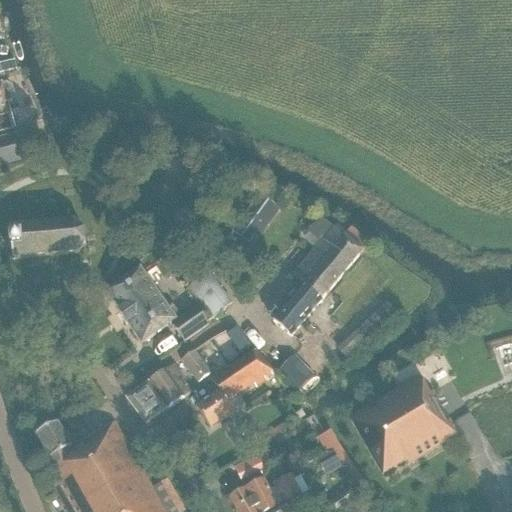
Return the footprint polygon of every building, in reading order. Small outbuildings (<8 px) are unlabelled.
[(0,74),(10,70),(7,61),(0,63),(0,74)] [(7,104),(12,102),(14,97),(11,87),(7,84),(2,85),(2,83),(0,83),(0,132),(14,128),(7,104)] [(0,167),(33,158),(26,131),(0,138),(0,167)] [(260,197),(232,232),(247,243),(253,235),(259,239),(280,212),(275,208),(260,197)] [(343,237),(320,218),(307,234),(320,244),(292,277),(303,286),(273,322),(291,337),(369,244),(350,229),(343,237)] [(74,222),(9,228),(10,237),(11,244),(11,250),(12,259),(77,253),(85,244),(83,230),(74,222)] [(167,309),(140,270),(105,293),(141,345),(180,318),(172,306),(167,309)] [(231,304),(207,274),(188,289),(211,319),(231,304)] [(386,305),(349,339),(360,352),(398,317),(386,305)] [(172,326),(183,343),(208,326),(196,309),(172,326)] [(231,362),(251,348),(238,329),(218,342),(231,362)] [(210,381),(219,393),(196,409),(210,430),(233,414),(226,403),(253,384),(256,390),(273,379),(273,373),(254,351),(238,362),(210,381)] [(211,375),(195,353),(181,362),(197,385),(211,375)] [(296,356),(279,371),(299,392),(315,377),(314,376),(317,373),(311,366),(307,369),(296,356)] [(181,381),(183,379),(174,366),(146,386),(164,412),(184,399),(190,394),(181,381)] [(403,377),(402,378),(399,374),(377,387),(383,399),(348,420),(382,476),(406,461),(408,466),(457,436),(431,392),(428,394),(418,378),(407,385),(403,377)] [(164,412),(146,386),(126,400),(144,425),(164,412)] [(255,450),(284,433),(288,440),(304,431),(296,417),(251,443),(255,450)] [(49,478),(67,511),(189,511),(176,489),(160,498),(161,500),(159,501),(114,423),(103,430),(82,441),(71,448),(56,422),(36,434),(50,458),(42,462),(51,477),(49,478)] [(234,448),(242,442),(231,423),(222,428),(234,448)] [(332,452),(318,460),(326,477),(341,469),(332,452)] [(233,468),(241,481),(263,469),(256,456),(233,468)] [(278,507),(283,504),(284,506),(285,506),(300,498),(303,497),(292,477),(273,487),(274,489),(270,491),(263,479),(229,497),(236,511),(273,511),(279,509),(278,507)] [(324,511),(335,511),(347,504),(354,511),(369,511),(348,488),(321,508),(324,511)] [(285,506),(284,506),(279,509),(273,511),(302,511),(303,505),(300,498),(285,506)]
